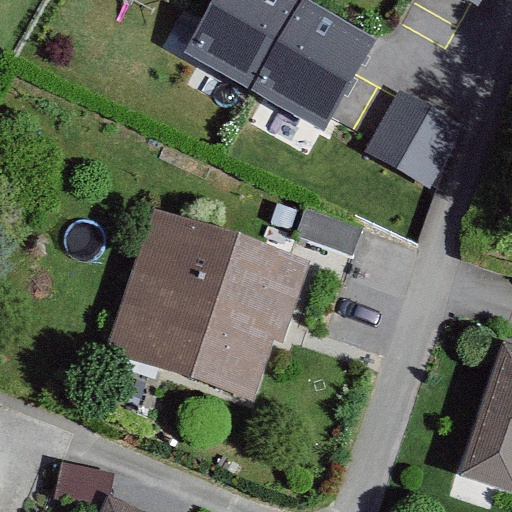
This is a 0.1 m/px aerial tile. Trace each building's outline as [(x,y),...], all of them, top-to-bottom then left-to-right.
[(374,39),(304,0),(214,0),(185,53),(255,93),(263,98),(322,131),(374,39)] [(430,115),(401,100),(377,145),(371,155),(429,187),(460,131),(430,115)] [(312,262),(153,208),(104,352),(123,358),(249,401),(271,337),(284,342),(312,262)] [(363,228),(306,209),(296,238),(354,257),(358,244),(363,228)] [(511,347),(505,346),(461,474),(511,491),(511,347)] [(116,473),(61,463),(55,493),(107,502),(110,503),(113,489),(116,473)] [(130,511),(107,502),(102,511),(130,511)]
